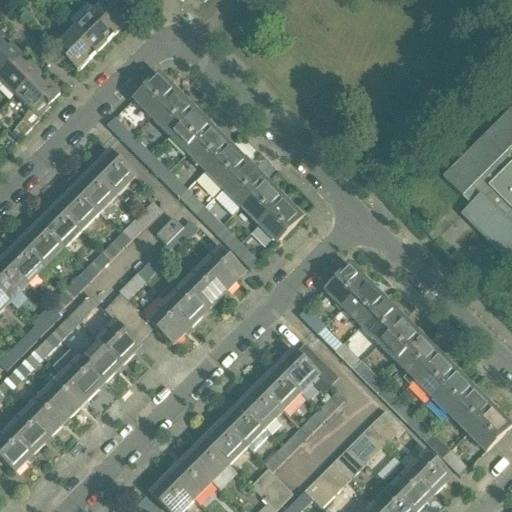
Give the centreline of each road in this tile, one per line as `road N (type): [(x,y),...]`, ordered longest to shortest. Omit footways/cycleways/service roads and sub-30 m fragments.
road 1 (residential): [(65,511),(353,221)]
road 2 (residential): [(353,221),(186,53)]
road 3 (residential): [(0,203),(169,38)]
road 4 (residential): [(511,374),(353,221)]
